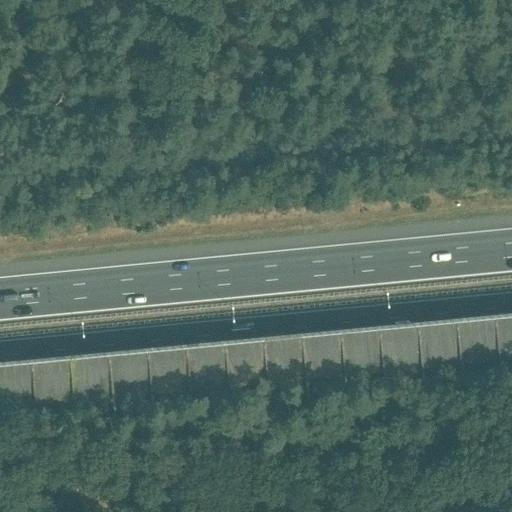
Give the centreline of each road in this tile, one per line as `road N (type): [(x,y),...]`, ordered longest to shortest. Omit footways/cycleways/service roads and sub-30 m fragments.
road 1 (motorway): [(0,367),(511,318)]
road 2 (motorway): [(511,250),(0,299)]
road 3 (track): [(511,47),(432,70),(226,40),(171,70)]
road 4 (track): [(171,70),(131,94),(38,77),(0,87)]
